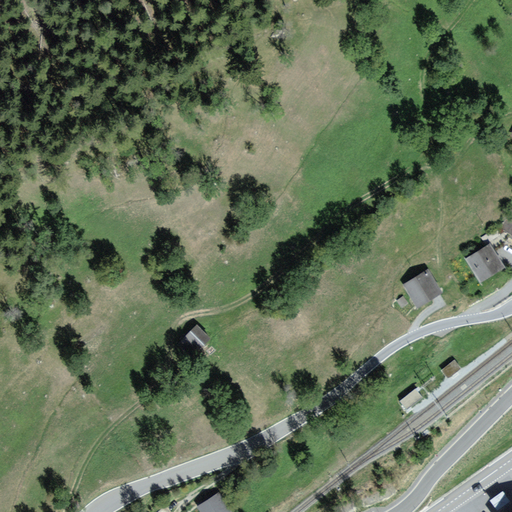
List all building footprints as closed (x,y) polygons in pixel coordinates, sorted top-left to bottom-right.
[(500,265),(488,246),(469,259),(481,278),(500,265)] [(438,290),(426,273),(406,285),(418,303),(438,290)] [(214,335),(199,323),(182,344),(196,356),(214,335)] [(455,360),(441,371),(447,379),(461,368),(455,360)] [(415,388),(399,401),(406,410),(422,398),(415,388)] [(503,491),(490,500),(497,511),(510,501),(503,491)] [(228,511),(217,495),(211,499),(201,505),(205,511),(228,511)]
